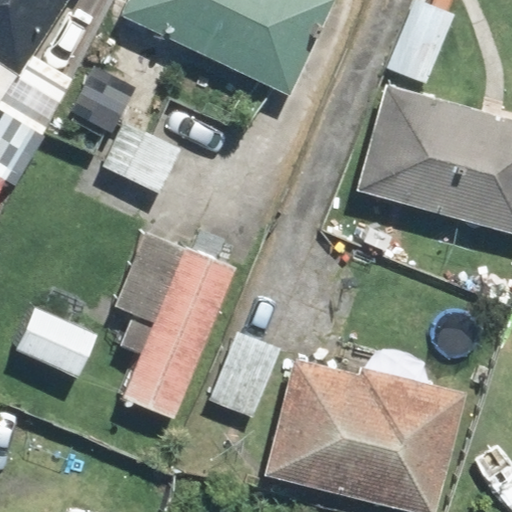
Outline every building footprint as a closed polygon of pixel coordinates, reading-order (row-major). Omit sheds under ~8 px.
[(0,0),(0,203),(59,102),(14,76),(58,0),(0,0)] [(118,0),(116,7),(288,88),(328,0),(118,0)] [(454,4),(442,0),(408,0),(386,65),(429,79),(454,4)] [(137,72),(96,53),(73,103),(113,122),(137,72)] [(511,112),(386,78),(357,185),(511,227),(511,112)] [(177,145),(124,115),(99,159),(153,189),(177,145)] [(237,266),(184,242),(116,390),(169,414),(237,266)] [(96,330),(36,299),(14,341),(75,372),(96,330)] [(281,341),(236,323),(207,395),(252,413),(281,341)] [(436,511),(464,386),(293,349),(266,478),(426,511),(436,511)]
